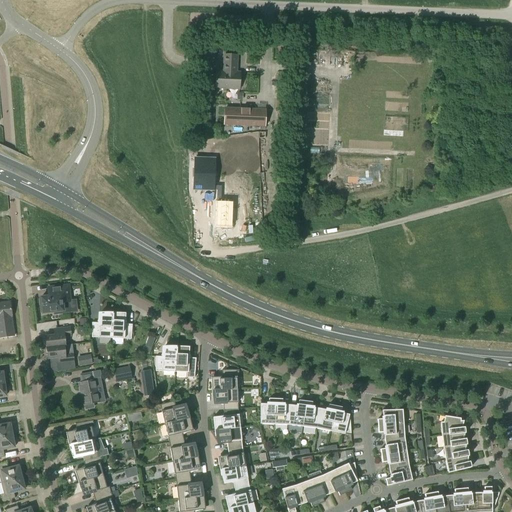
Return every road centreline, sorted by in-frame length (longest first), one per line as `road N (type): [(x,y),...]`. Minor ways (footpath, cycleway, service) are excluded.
road 1 (unclassified): [(124,0),(511,15)]
road 2 (secondary): [(511,359),(319,329),(230,294)]
road 3 (residential): [(61,511),(33,405),(20,277)]
road 4 (unclassified): [(511,190),(280,243)]
road 5 (secondary): [(230,294),(63,189)]
road 6 (secondary): [(55,204),(230,294)]
road 7 (residential): [(503,469),(476,406),(366,387)]
road 8 (residential): [(218,511),(202,412),(208,337)]
road 9 (residential): [(366,387),(294,371),(208,337)]
road 10 (unclassified): [(63,189),(92,134),(94,99),(59,49)]
road 11 (residential): [(208,337),(87,276)]
road 12 (residential): [(377,494),(503,469)]
